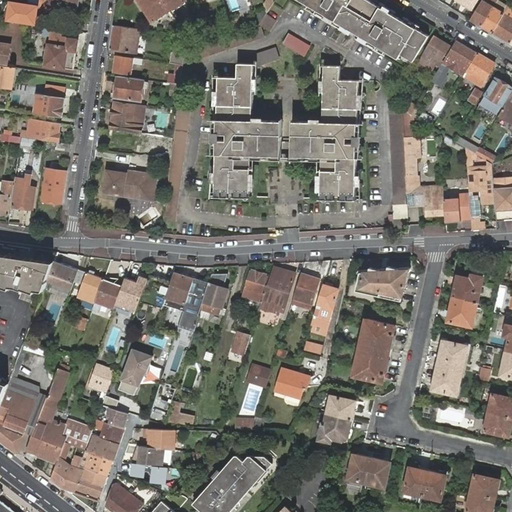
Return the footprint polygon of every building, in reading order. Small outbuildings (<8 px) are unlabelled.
[(50,0),(50,4),(78,9),(78,0),(50,0)] [(170,10),(163,0),(140,0),(153,20),(156,19),(170,10)] [(163,0),(170,10),(184,1),(185,0),(163,0)] [(414,61),(430,35),(417,28),(405,21),(393,14),(381,6),(372,1),(370,0),(368,0),(364,8),(358,4),(360,0),(302,0),(310,4),(318,9),(320,10),(317,15),(322,18),(325,13),(327,14),(335,19),(361,35),(369,40),(371,41),(368,46),(373,49),(376,44),(378,45),(386,50),(399,58),(401,54),(414,61)] [(368,0),(360,0),(358,4),(364,8),(368,0)] [(455,0),(472,10),(478,0),(455,0)] [(504,14),(507,9),(509,7),(498,0),(494,7),(504,14)] [(471,20),(482,26),(494,7),(483,1),(471,20)] [(21,7),(7,4),(0,18),(0,20),(19,23),(21,7)] [(382,4),(381,6),(393,14),(395,11),(382,4)] [(482,26),(492,33),(504,14),(494,7),(482,26)] [(492,33),(511,44),(511,12),(507,9),(504,14),(492,33)] [(259,24),(261,25),(269,30),(276,20),(267,14),(259,24)] [(405,21),(417,28),(419,26),(406,18),(405,21)] [(232,22),(236,33),(243,31),(239,20),(232,22)] [(140,29),(114,25),(110,49),(137,53),(140,29)] [(211,42),(194,47),(197,57),(264,35),(261,25),(258,26),(252,28),(243,31),(236,33),(235,34),(228,36),(223,37),(211,42)] [(47,57),(46,65),(74,69),(78,39),(62,37),(63,29),(51,28),(51,34),(48,49),(41,48),(40,56),(47,57)] [(443,63),(444,61),(442,60),(451,46),(435,36),(423,56),(419,62),(433,70),(436,64),(441,67),(443,63)] [(478,53),(456,40),(444,61),(443,63),(464,75),(478,53)] [(8,44),(0,43),(0,63),(8,64),(10,47),(8,44)] [(184,64),(185,57),(185,54),(172,52),(170,63),(177,64),(184,65),(184,64)] [(496,63),(478,53),(464,75),(482,86),(496,63)] [(142,63),(143,59),(117,55),(115,72),(131,74),(133,62),(142,63)] [(167,202),(163,219),(173,220),(197,59),(185,57),(184,64),(184,65),(181,85),(177,110),(175,127),(173,138),(170,159),(167,202)] [(247,149),(261,149),(266,149),(266,154),(282,155),(282,120),(266,120),(266,125),(257,124),(247,114),(248,106),(253,106),(254,63),(238,63),(237,77),(218,77),(217,133),(228,134),(228,140),(217,139),(216,195),(232,196),(232,192),(250,192),(251,168),(246,167),(246,163),(247,149)] [(168,83),(181,85),(184,65),(177,64),(175,75),(170,74),(168,83)] [(347,136),(358,136),(359,80),(340,79),(340,65),(324,65),(324,107),(329,107),(328,116),(318,126),(310,126),(310,121),(293,120),(293,138),(301,138),(300,150),(300,155),(309,155),(309,150),(313,151),(327,151),(327,165),(327,169),(322,169),(322,194),(341,195),(340,198),(356,198),(358,143),(347,142),(347,136)] [(0,86),(12,88),(15,68),(0,66),(0,86)] [(141,101),(144,79),(118,75),(117,83),(114,83),(113,88),(116,88),(115,94),(115,96),(115,97),(141,101)] [(496,78),(478,108),(495,118),(511,89),(511,87),(508,85),(503,82),(496,78)] [(48,95),(66,98),(67,90),(49,87),(48,95)] [(482,93),(476,89),(469,100),(475,104),(482,93)] [(38,93),(35,111),(63,116),(66,98),(48,95),(38,93)] [(511,95),(507,104),(506,103),(503,109),(511,113),(511,95)] [(136,105),(115,102),(114,109),(113,109),(113,110),(112,114),(112,115),(113,115),(112,122),(133,125),(134,117),(140,118),(141,113),(141,110),(142,106),(136,105)] [(403,110),(389,102),(394,204),(399,204),(408,203),(407,175),(405,151),(403,110)] [(408,203),(399,204),(400,225),(409,224),(408,208),(408,205),(420,205),(420,202),(426,202),(426,207),(426,215),(446,214),(445,200),(444,187),(426,188),(425,188),(419,188),(418,175),(417,158),(422,157),(421,149),(416,149),(416,138),(415,117),(411,115),(403,110),(405,151),(407,175),(408,203)] [(61,124),(41,121),(41,124),(37,123),(35,133),(22,131),(22,137),(57,142),(59,142),(61,133),(60,132),(61,124)] [(13,123),(7,122),(5,134),(11,134),(13,123)] [(162,136),(173,138),(175,127),(163,124),(161,136),(162,136)] [(148,156),(170,159),(173,138),(162,136),(161,136),(145,134),(142,133),(138,154),(148,156)] [(466,143),(456,136),(454,140),(466,148),(466,143)] [(38,140),(23,138),(22,144),(37,146),(38,140)] [(301,138),(293,138),(292,155),(300,155),(300,150),(301,138)] [(59,142),(57,142),(56,150),(70,152),(72,144),(59,142)] [(472,151),(466,148),(469,187),(480,186),(481,193),(494,192),(493,179),(492,165),(488,165),(473,166),(472,151)] [(486,153),(479,148),(476,153),(483,157),(486,153)] [(246,163),(261,149),(247,149),(246,163)] [(313,151),(327,165),(327,151),(313,151)] [(146,173),(108,167),(104,193),(143,199),(146,173)] [(63,203),(67,171),(48,168),(43,200),(63,203)] [(17,177),(13,205),(33,209),(36,187),(30,186),(31,179),(31,175),(27,174),(26,179),(17,177)] [(511,209),(511,177),(493,179),(494,192),(495,209),(504,208),(504,210),(511,209)] [(0,213),(9,214),(13,182),(4,181),(2,195),(0,194),(0,213)] [(460,204),(470,203),(470,197),(470,194),(459,195),(460,199),(460,204)] [(471,219),(471,217),(470,203),(460,204),(460,199),(459,195),(456,195),(456,199),(451,199),(445,200),(446,214),(446,222),(461,221),(461,220),(471,219)] [(472,230),(480,230),(479,216),(478,196),(470,197),(470,203),(471,217),(471,219),(472,230)] [(511,209),(498,211),(499,219),(511,217),(511,209)] [(39,250),(39,253),(41,253),(40,259),(48,260),(49,252),(39,250)] [(0,253),(0,285),(10,289),(11,286),(17,287),(23,289),(23,288),(35,292),(36,290),(43,291),(47,281),(54,262),(33,259),(25,257),(0,253)] [(55,260),(54,262),(47,281),(71,291),(74,282),(79,269),(55,260)] [(331,260),(324,261),(320,273),(327,275),(331,260)] [(269,286),(267,285),(263,298),(277,303),(275,309),(284,312),(296,274),(275,267),(269,286)] [(89,273),(79,269),(74,282),(82,285),(78,296),(95,302),(96,301),(104,278),(94,274),(89,273)] [(356,290),(402,301),(409,269),(360,272),(356,290)] [(454,296),(478,301),(484,275),(484,274),(484,273),(484,272),(484,271),(483,271),(483,270),(482,270),(481,270),(478,269),(477,269),(476,269),(475,269),(475,270),(474,270),(474,271),(473,272),(473,273),(472,278),(467,277),(459,275),(454,296)] [(267,285),(269,276),(250,270),(242,295),(262,301),(263,298),(267,285)] [(175,271),(172,281),(169,289),(164,305),(184,310),(185,308),(189,295),(194,279),(195,277),(175,271)] [(322,278),(302,272),(294,298),(313,304),(322,278)] [(138,281),(126,276),(116,303),(137,311),(141,301),(149,277),(140,274),(138,281)] [(150,274),(149,277),(141,301),(163,308),(164,305),(169,289),(172,281),(150,274)] [(95,302),(93,308),(99,311),(102,303),(115,308),(122,288),(119,287),(114,285),(112,284),(113,281),(104,278),(96,301),(95,302)] [(209,284),(194,279),(179,326),(194,330),(209,284)] [(212,285),(209,284),(203,301),(201,309),(221,314),(223,308),(229,290),(212,285)] [(328,328),(330,319),(334,309),(340,289),(334,287),(332,286),(325,285),(324,284),(318,304),(315,315),(312,323),(310,329),(326,335),(328,328)] [(473,326),(478,301),(454,296),(451,309),(454,310),(451,321),(473,326)] [(263,298),(262,301),(260,305),(275,310),(275,309),(277,303),(263,298)] [(313,304),(294,298),(293,302),(312,308),(313,304)] [(77,316),(74,326),(83,330),(87,319),(77,316)] [(384,381),(396,325),(367,319),(354,375),(384,381)] [(233,351),(245,355),(251,336),(238,332),(233,351)] [(433,389),(457,395),(468,346),(444,340),(433,389)] [(306,341),(303,350),(321,355),(324,346),(306,341)] [(155,356),(134,348),(123,380),(119,389),(134,394),(139,386),(141,387),(155,356)] [(511,377),(511,351),(507,350),(501,375),(511,377)] [(102,405),(105,395),(106,393),(114,370),(97,364),(89,387),(102,391),(97,404),(102,405)] [(266,387),(271,371),(253,365),(248,381),(266,387)] [(482,366),(479,377),(489,380),(493,369),(482,366)] [(32,435),(27,448),(39,453),(38,456),(57,464),(58,462),(59,458),(65,443),(67,435),(69,430),(51,423),(58,403),(69,372),(59,368),(48,396),(32,435)] [(281,372),(276,391),(300,398),(303,389),(307,390),(311,376),(301,373),(297,372),(282,368),(281,372)] [(0,407),(9,384),(1,381),(2,378),(0,376),(0,407)] [(0,439),(4,442),(18,453),(25,432),(40,393),(40,387),(11,377),(9,383),(9,384),(0,407),(0,439)] [(176,389),(161,384),(152,411),(167,416),(176,389)] [(25,432),(32,435),(48,396),(40,393),(25,432)] [(493,409),(492,412),(511,416),(511,397),(494,393),(492,402),(494,403),(493,409)] [(119,400),(105,395),(102,405),(117,410),(119,400)] [(332,395),(328,413),(352,419),(354,410),(355,406),(356,400),(332,395)] [(129,414),(117,410),(102,405),(101,408),(105,409),(101,420),(124,427),(129,414)] [(488,430),(510,435),(511,424),(511,416),(492,412),(488,430)] [(352,419),(328,413),(325,423),(323,423),(319,439),(331,442),(332,438),(343,440),(348,437),(349,434),(350,428),(352,419)] [(253,430),(258,431),(262,418),(257,417),(253,430)] [(101,420),(96,434),(106,438),(119,443),(124,427),(101,420)] [(170,449),(175,450),(175,430),(144,429),(144,437),(150,437),(149,446),(152,447),(170,449)] [(91,449),(86,447),(85,450),(86,451),(113,460),(119,443),(106,438),(96,434),(91,449)] [(88,442),(67,435),(65,443),(70,445),(85,450),(86,447),(88,442)] [(70,445),(65,443),(59,458),(64,460),(70,445)] [(133,457),(132,462),(162,466),(164,448),(152,447),(149,446),(141,445),(139,458),(133,457)] [(113,460),(86,451),(82,461),(80,466),(107,475),(113,460)] [(365,482),(367,483),(372,461),(372,458),(369,457),(364,456),(354,454),(348,478),(365,482)] [(236,455),(193,504),(202,511),(227,511),(230,510),(231,511),(272,464),(264,457),(249,455),(245,461),(238,455),(236,455)] [(73,458),(70,466),(62,487),(98,500),(107,475),(80,466),(82,461),(73,458)] [(372,461),(367,483),(369,483),(385,487),(391,462),(380,460),(376,459),(372,458),(372,461)] [(57,464),(51,479),(62,487),(70,466),(58,462),(57,464)] [(420,495),(423,495),(429,470),(420,469),(415,468),(414,467),(411,467),(405,491),(420,495)] [(429,470),(423,495),(426,496),(441,499),(447,475),(444,474),(443,474),(438,473),(429,470)] [(160,488),(167,491),(171,481),(164,478),(155,473),(151,479),(157,482),(161,485),(160,488)] [(476,473),(472,492),(496,497),(500,479),(497,478),(476,473)] [(117,484),(113,484),(106,505),(115,511),(122,511),(125,508),(123,507),(132,495),(128,492),(124,489),(117,484)] [(132,495),(136,489),(132,486),(130,489),(128,492),(132,495)] [(492,511),(496,497),(472,492),(467,510),(475,511),(492,511)] [(125,508),(122,511),(137,511),(143,504),(134,496),(132,495),(123,507),(125,508)] [(174,511),(162,501),(152,511),(174,511)] [(11,511),(0,503),(0,511),(11,511)]
